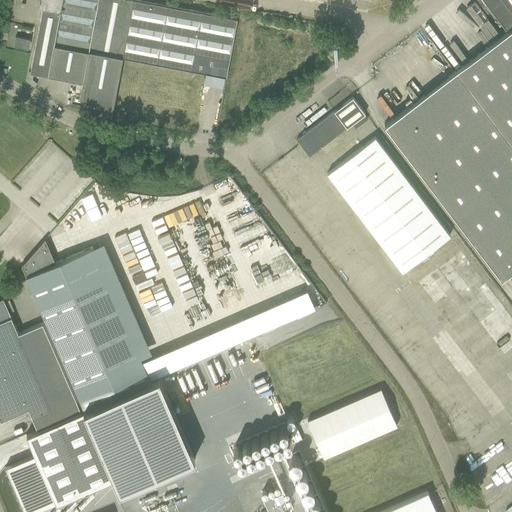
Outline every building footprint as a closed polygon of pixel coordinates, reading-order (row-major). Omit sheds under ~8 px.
[(104,103),(103,110),(102,113),(111,115),(122,57),(132,0),(43,0),(30,72),(82,81),(79,98),(104,103)] [(236,19),(193,11),(134,0),(132,0),(122,57),(136,60),(226,77),(236,19)] [(511,21),(511,10),(504,0),(484,0),(505,27),(511,21)] [(511,26),(384,123),(501,277),(511,268),(511,26)] [(27,49),(29,40),(15,37),(13,46),(27,49)] [(334,110),(296,139),(299,143),(309,156),(347,127),(365,113),(352,97),(334,110)] [(382,144),(375,136),(327,173),(402,271),(450,235),(440,222),(382,144)] [(87,407),(150,380),(92,247),(56,262),(45,238),(21,265),(83,409),(87,407)] [(0,419),(28,408),(37,429),(80,410),(42,322),(18,333),(3,298),(0,298),(0,419)] [(150,380),(87,407),(83,409),(113,479),(119,491),(194,458),(159,376),(150,380)] [(381,388),(307,420),(323,457),(397,425),(381,388)] [(83,409),(26,433),(35,454),(5,467),(24,511),(33,511),(56,502),(99,484),(98,483),(109,478),(109,480),(113,479),(83,409)] [(293,465),(303,460),(284,420),(249,436),(250,436),(241,440),(235,443),(232,448),(238,450),(230,454),(246,462),(265,454),(266,457),(276,462),(276,463),(281,465),(282,465),(280,468),(283,473),(285,474),(295,469),(293,465)] [(281,489),(263,497),(269,511),(288,504),(281,489)] [(437,511),(427,490),(378,511),(437,511)]
